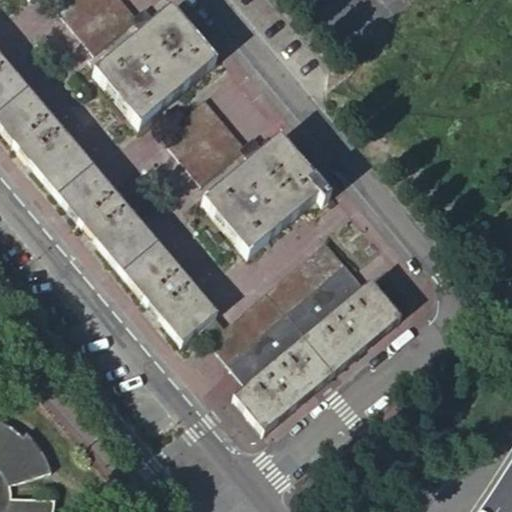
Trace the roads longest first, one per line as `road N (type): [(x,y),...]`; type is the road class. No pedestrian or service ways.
road 1 (unclassified): [(203,0),(454,301),(250,483)]
road 2 (unclassified): [(250,483),(0,189)]
road 3 (unclassified): [(0,296),(180,511)]
